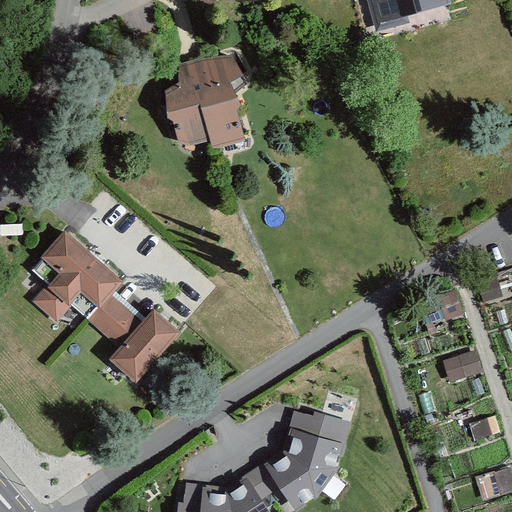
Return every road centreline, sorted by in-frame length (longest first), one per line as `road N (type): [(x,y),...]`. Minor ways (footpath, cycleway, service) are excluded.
road 1 (unclassified): [(66,511),(214,407),(511,223)]
road 2 (unknown): [(369,310),(428,511)]
road 3 (unclassified): [(0,179),(35,120),(63,20)]
